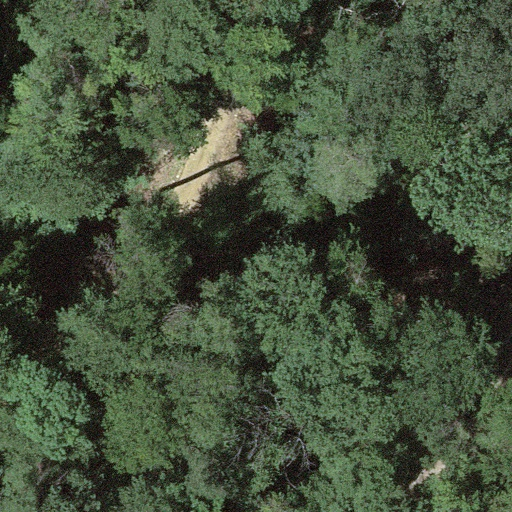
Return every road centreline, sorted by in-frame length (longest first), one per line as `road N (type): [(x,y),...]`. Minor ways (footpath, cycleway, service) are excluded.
road 1 (track): [(0,361),(301,0)]
road 2 (track): [(511,359),(418,511)]
